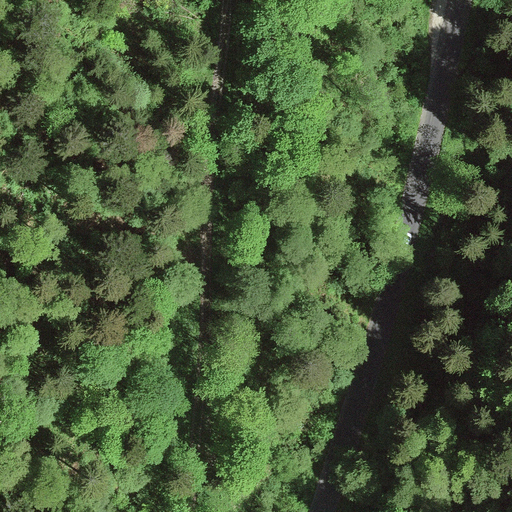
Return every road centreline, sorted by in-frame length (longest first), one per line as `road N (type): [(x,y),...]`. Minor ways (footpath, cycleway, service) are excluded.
road 1 (unclassified): [(462,0),(411,217),(322,511)]
road 2 (track): [(227,0),(201,220),(206,314),(188,511)]
